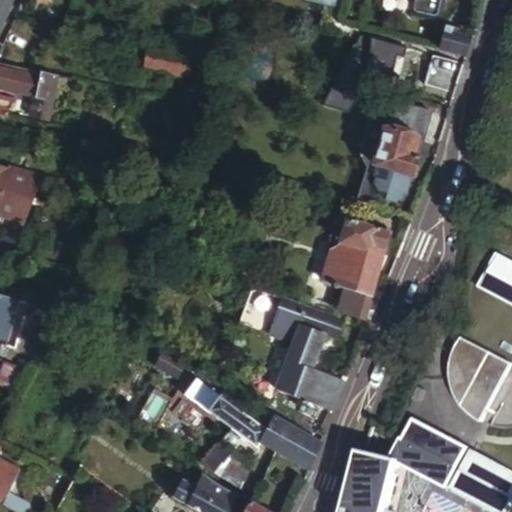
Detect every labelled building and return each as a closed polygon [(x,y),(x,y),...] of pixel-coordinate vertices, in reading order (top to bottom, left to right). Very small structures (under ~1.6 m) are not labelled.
[(406,0),(405,8),(409,15),(430,19),(436,15),(439,0),(406,0)] [(438,47),(462,55),(465,55),(469,36),(443,29),(438,47)] [(192,58),(149,47),(144,67),(187,77),(192,58)] [(0,62),(0,65),(36,73),(37,70),(0,62)] [(0,65),(0,87),(32,94),(28,112),(48,117),(55,84),(72,87),(73,77),(37,70),(36,73),(0,65)] [(199,89),(179,85),(177,96),(196,100),(199,89)] [(0,112),(10,115),(15,96),(0,92),(0,112)] [(395,108),(394,129),(427,132),(428,110),(395,108)] [(413,140),(381,131),(371,165),(410,176),(415,157),(409,155),(413,140)] [(22,225),(39,182),(9,169),(8,171),(0,167),(0,216),(7,219),(0,237),(0,252),(7,255),(14,237),(19,238),(24,226),(22,225)] [(161,172),(143,168),(138,184),(157,189),(161,172)] [(348,220),(367,226),(369,219),(350,213),(348,220)] [(340,242),(381,254),(387,232),(367,226),(348,220),(346,220),(342,235),(340,242)] [(338,249),(340,242),(342,235),(334,233),(331,247),(338,249)] [(334,311),(362,319),(368,297),(369,297),(381,254),(340,242),(338,249),(331,247),(320,283),(339,289),(334,311)] [(511,259),(496,251),(479,283),(511,300),(511,259)] [(279,298),(251,286),(237,322),(265,332),(279,298)] [(24,313),(28,301),(0,292),(0,337),(7,340),(16,311),(24,313)] [(279,298),(265,332),(290,342),(272,388),(291,395),(300,373),(311,377),(301,399),(327,410),(341,382),(308,369),(322,336),(278,318),(286,300),(279,298)] [(342,321),(286,300),(278,318),(322,336),(335,341),(342,321)] [(13,348),(24,313),(16,311),(7,340),(5,345),(13,348)] [(511,361),(489,349),(460,404),(462,408),(465,411),(471,416),(479,420),(511,361)] [(185,365),(164,352),(157,365),(177,378),(185,365)] [(300,373),(291,395),(301,399),(311,377),(300,373)] [(245,413),(221,397),(196,381),(186,396),(234,429),(245,413)] [(245,413),(247,414),(252,406),(226,389),(221,397),(245,413)] [(262,442),(268,429),(247,414),(245,413),(234,429),(260,447),(262,442)] [(307,469),(319,442),(275,415),(268,429),(262,442),(307,469)] [(414,419),(403,439),(455,466),(466,446),(414,419)] [(403,439),(400,437),(390,457),(360,448),(344,511),(385,511),(387,506),(398,462),(445,486),(455,466),(403,439)] [(208,466),(225,478),(230,472),(224,468),(227,464),(228,465),(235,455),(222,446),(208,466)] [(463,470),(511,495),(511,470),(473,450),(463,470)] [(0,499),(5,502),(22,468),(0,457),(0,456),(0,499)] [(244,480),(251,466),(236,458),(230,472),(244,480)] [(495,511),(506,511),(511,501),(511,495),(463,470),(452,489),(495,511)] [(207,480),(204,477),(199,486),(189,481),(178,502),(197,511),(228,511),(237,496),(207,480)] [(265,511),(247,501),(242,511),(265,511)]
